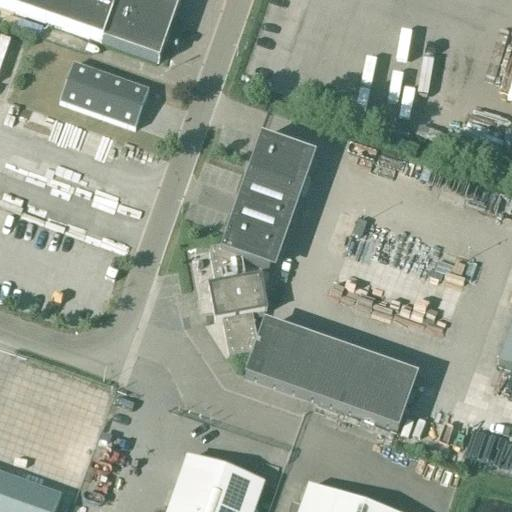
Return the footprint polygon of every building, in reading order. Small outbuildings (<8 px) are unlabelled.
[(0,0),(0,11),(158,66),(169,34),(72,0),(0,0)] [(72,0),(169,34),(181,1),(177,0),(72,0)] [(467,55),(476,57),(482,35),(472,33),(467,55)] [(59,106),(134,134),(148,96),(72,69),(59,106)] [(388,73),(379,124),(407,129),(417,79),(388,73)] [(47,142),(65,146),(69,127),(51,123),(47,142)] [(241,264),(268,273),(309,158),(260,141),(221,250),(208,253),(214,290),(207,291),(214,326),(221,324),(228,361),(253,357),(244,381),(397,435),(414,386),(261,333),(256,346),(251,319),(266,316),(259,282),(245,284),(241,264)] [(53,162),(49,171),(72,180),(75,170),(53,162)] [(78,232),(76,243),(119,253),(127,217),(99,211),(93,236),(78,232)] [(511,326),(497,368),(511,372),(511,326)] [(252,511),(261,487),(185,460),(167,511),(252,511)] [(56,511),(60,501),(0,479),(0,511),(56,511)] [(367,511),(307,491),(299,511),(367,511)]
